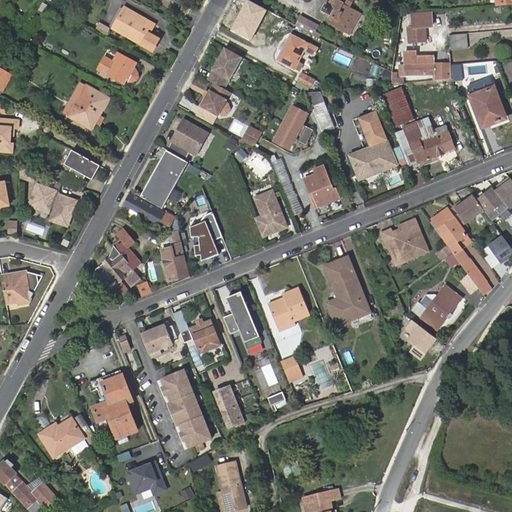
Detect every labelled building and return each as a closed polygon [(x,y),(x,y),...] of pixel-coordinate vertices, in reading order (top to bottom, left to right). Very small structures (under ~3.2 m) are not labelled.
[(267,11),(247,0),(230,31),(250,42),(267,11)] [(332,17),(328,24),(340,30),(348,15),(344,13),(346,9),(350,0),(332,0),(329,8),(325,6),(322,12),(332,17)] [(39,8),(53,16),(57,9),(43,1),(39,8)] [(8,12),(13,20),(18,17),(13,9),(8,12)] [(159,26),(128,9),(117,30),(157,53),(163,41),(153,36),(159,26)] [(340,30),(347,33),(357,15),(346,9),(344,13),(348,15),(340,30)] [(430,9),(411,11),(412,24),(431,23),(430,9)] [(313,33),(319,23),(300,12),(294,23),(313,33)] [(286,33),(273,58),(296,69),(299,63),(294,60),(300,48),(310,53),(313,47),(286,33)] [(468,34),(451,35),(452,51),(469,50),(468,34)] [(239,58),(220,49),(204,82),(211,86),(223,92),(239,58)] [(405,51),(405,65),(405,75),(434,73),(434,56),(416,56),(415,51),(405,51)] [(113,62),(104,57),(98,69),(124,84),(136,63),(118,53),(113,62)] [(372,58),(370,63),(383,70),(385,65),(372,58)] [(0,67),(0,90),(2,92),(13,76),(0,67)] [(299,72),(296,79),(308,85),(312,78),(299,72)] [(396,125),(414,118),(400,85),(382,92),(396,125)] [(471,94),(483,127),(506,119),(494,85),(471,94)] [(82,86),(76,97),(80,99),(70,118),(91,130),(101,111),(103,112),(109,101),(101,96),(101,95),(89,88),(87,90),(82,86)] [(223,92),(211,86),(199,109),(211,116),(212,114),(221,118),(227,116),(230,111),(227,105),(219,101),(223,92)] [(322,90),(308,91),(323,131),(337,126),(322,90)] [(306,115),(291,107),(273,142),(288,150),(293,140),(304,145),(312,131),(301,125),(306,115)] [(369,148),(351,155),(359,175),(383,166),(384,170),(398,165),(376,110),(357,118),(369,148)] [(20,122),(0,121),(0,146),(2,146),(2,155),(16,155),(16,146),(13,146),(13,138),(13,130),(16,130),(20,130),(20,122)] [(173,159),(182,164),(188,155),(196,150),(198,151),(205,137),(181,124),(170,145),(173,147),(172,149),(177,153),(173,159)] [(260,134),(247,127),(240,142),(253,149),(256,142),(260,134)] [(411,143),(419,164),(455,150),(446,128),(422,137),(423,139),(411,143)] [(164,155),(173,159),(177,153),(172,149),(173,147),(170,145),(164,155)] [(193,158),(198,151),(196,150),(188,155),(193,158)] [(72,151),(65,164),(68,166),(75,153),(72,151)] [(69,171),(63,183),(84,191),(89,182),(84,179),(86,176),(93,180),(100,166),(75,153),(68,166),(72,168),(70,172),(69,171)] [(173,159),(164,155),(160,163),(166,167),(165,173),(168,175),(171,170),(180,175),(186,166),(182,164),(173,159)] [(307,215),(282,157),(271,162),(296,220),(307,215)] [(166,167),(160,163),(139,200),(159,210),(166,199),(173,188),(180,175),(171,170),(168,175),(165,173),(166,167)] [(306,180),(316,207),(340,198),(337,188),(333,190),(325,166),(314,170),(316,176),(306,180)] [(360,179),(384,170),(383,166),(359,175),(360,179)] [(511,178),(509,176),(501,184),(502,185),(496,190),(505,200),(506,201),(511,207),(511,178)] [(5,182),(0,183),(0,207),(10,205),(5,182)] [(57,192),(38,185),(35,194),(37,195),(34,204),(50,210),(52,207),(56,208),(52,220),(68,226),(77,202),(61,196),(59,201),(55,199),(57,192)] [(495,189),(494,187),(485,194),(482,191),(475,196),(485,209),(489,213),(505,200),(496,190),(495,189)] [(182,197),(173,188),(166,199),(175,204),(182,197)] [(254,220),(261,238),(286,227),(271,192),(254,199),(262,217),(254,220)] [(35,194),(31,206),(49,213),(50,210),(34,204),(37,195),(35,194)] [(461,200),(454,206),(455,208),(466,222),(485,209),(475,196),(474,194),(463,202),(461,200)] [(164,215),(128,197),(120,211),(126,214),(128,209),(160,224),(164,215)] [(499,223),(511,212),(511,209),(509,206),(494,218),(499,223)] [(466,222),(455,208),(450,212),(455,220),(461,227),(466,222)] [(447,209),(432,219),(442,233),(440,235),(460,263),(468,258),(461,247),(456,241),(466,234),(455,220),(450,212),(448,210),(447,209)] [(166,211),(162,221),(172,225),(176,214),(166,211)] [(200,228),(189,231),(190,239),(192,239),(195,258),(200,257),(200,263),(218,256),(214,246),(211,247),(210,243),(212,242),(221,238),(212,216),(208,217),(208,221),(205,219),(200,226),(200,228)] [(391,229),(382,233),(388,248),(389,247),(393,256),(399,253),(402,260),(408,258),(412,260),(427,254),(428,250),(415,219),(399,226),(401,230),(397,232),(394,231),(392,232),(391,229)] [(126,227),(118,234),(119,236),(127,230),(126,227)] [(114,246),(116,249),(134,270),(142,264),(129,248),(137,242),(127,230),(119,236),(122,239),(114,246)] [(164,250),(171,281),(188,277),(176,232),(170,234),(173,248),(164,250)] [(503,260),(511,253),(511,242),(511,243),(505,233),(491,244),(503,260)] [(461,247),(471,240),(466,234),(456,241),(461,247)] [(446,246),(437,253),(442,259),(451,252),(446,246)] [(133,286),(142,279),(134,270),(116,249),(111,259),(97,271),(111,289),(112,289),(120,299),(130,291),(122,280),(126,278),(133,286)] [(393,256),(397,266),(412,260),(408,258),(402,260),(399,253),(393,256)] [(337,329),(350,324),(349,321),(371,313),(348,257),(325,266),(338,299),(327,303),(337,329)] [(476,267),(469,257),(468,258),(460,263),(468,273),(476,267)] [(476,267),(468,273),(484,296),(493,289),(476,267)] [(111,289),(97,271),(92,275),(106,293),(111,289)] [(27,273),(3,277),(8,308),(19,306),(19,308),(30,306),(40,283),(38,275),(27,273)] [(142,297),(152,293),(147,282),(139,286),(142,297)] [(451,314),(461,300),(462,299),(456,295),(444,286),(433,303),(434,304),(429,312),(427,310),(418,304),(412,312),(438,332),(447,319),(448,320),(452,315),(451,314)] [(268,304),(279,332),(296,325),(295,321),(310,315),(299,287),(283,294),(284,297),(285,300),(280,302),(278,300),(268,304)] [(240,291),(225,297),(232,314),(224,317),(231,334),(240,330),(247,348),(262,342),(240,291)] [(190,327),(200,352),(220,343),(210,320),(190,327)] [(439,341),(416,322),(409,330),(416,336),(411,342),(419,349),(427,355),(439,341)] [(172,343),(165,325),(141,335),(151,358),(162,354),(159,348),(172,343)] [(127,340),(120,343),(124,353),(131,350),(127,340)] [(415,353),(425,361),(429,356),(427,355),(419,349),(415,353)] [(300,370),(294,356),(280,362),(286,376),(300,370)] [(97,389),(99,394),(105,391),(102,383),(122,376),(124,375),(122,369),(89,383),(92,392),(97,389)] [(169,391),(167,392),(167,393),(170,401),(173,409),(175,408),(177,414),(175,415),(178,423),(181,431),(181,432),(183,431),(186,437),(183,438),(184,439),(187,447),(208,439),(182,369),(161,377),(164,385),(164,386),(167,385),(169,391)] [(300,370),(286,376),(289,383),(303,377),(300,370)] [(105,391),(99,394),(103,404),(93,408),(98,422),(109,418),(115,437),(136,429),(131,414),(128,407),(134,405),(122,376),(102,383),(105,391)] [(230,386),(215,392),(219,404),(234,398),(230,386)] [(268,395),(272,407),(285,403),(281,391),(268,395)] [(234,398),(219,404),(224,415),(239,410),(234,398)] [(170,401),(166,403),(174,424),(178,423),(175,415),(173,409),(170,401)] [(136,412),(134,405),(128,407),(131,414),(136,412)] [(239,410),(224,415),(229,427),(244,421),(239,410)] [(72,449),(84,441),(85,440),(84,438),(73,421),(59,430),(57,427),(42,437),(56,459),(72,449)] [(136,429),(115,437),(117,439),(137,432),(136,429)] [(84,438),(85,440),(84,441),(90,449),(97,445),(92,433),(84,438)] [(72,449),(78,457),(90,449),(84,441),(72,449)] [(194,470),(212,459),(208,452),(189,462),(194,470)] [(4,483),(13,493),(30,511),(44,511),(59,499),(43,483),(33,493),(27,487),(15,474),(16,472),(5,460),(0,465),(0,480),(3,484),(4,483)] [(157,460),(126,472),(135,495),(151,489),(154,496),(169,490),(157,460)] [(217,467),(222,492),(226,511),(231,511),(245,509),(236,463),(217,467)] [(42,484),(39,478),(27,487),(33,493),(42,484)] [(226,511),(222,492),(216,493),(220,511),(226,511)] [(311,498),(314,511),(333,511),(331,502),(341,500),(339,492),(311,498)] [(0,511),(1,511),(9,500),(0,493),(0,511)] [(314,511),(311,498),(305,500),(307,511),(314,511)]
